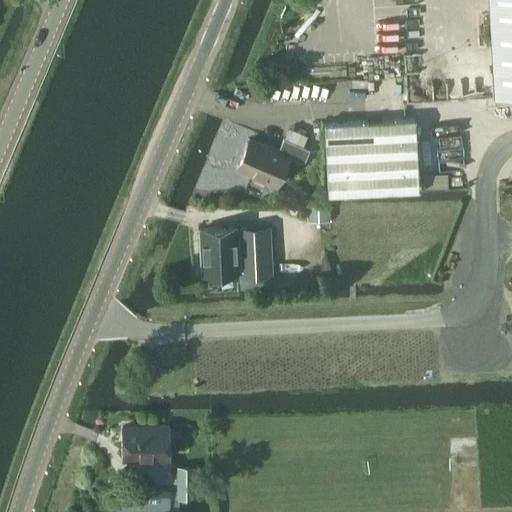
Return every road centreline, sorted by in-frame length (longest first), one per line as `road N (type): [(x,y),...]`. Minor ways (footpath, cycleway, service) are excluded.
road 1 (tertiary): [(21,511),(224,0)]
road 2 (secondary): [(0,146),(62,0)]
